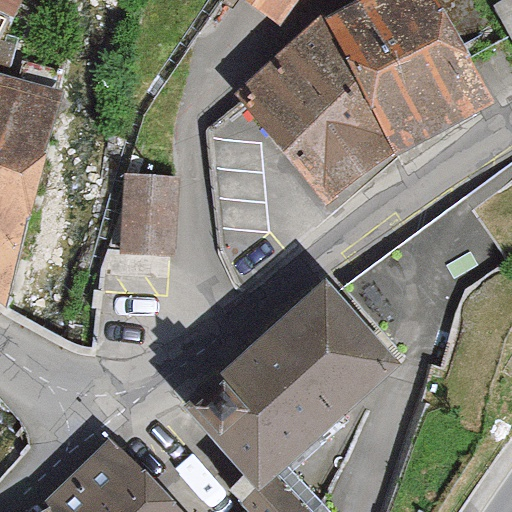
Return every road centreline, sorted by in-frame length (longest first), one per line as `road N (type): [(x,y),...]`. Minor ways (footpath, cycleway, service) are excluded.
road 1 (unclassified): [(100,429),(511,132)]
road 2 (residential): [(100,429),(0,510)]
road 3 (unclassified): [(0,349),(100,429)]
